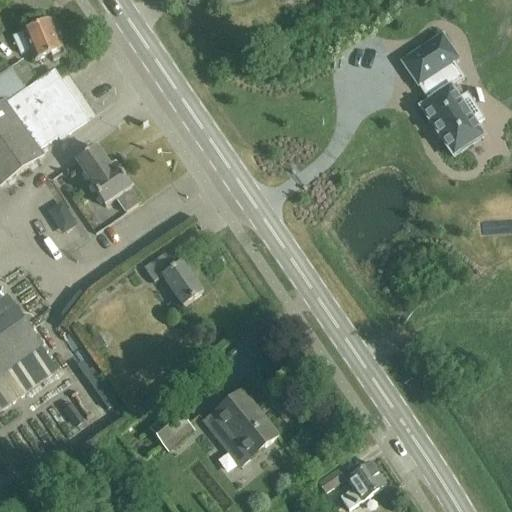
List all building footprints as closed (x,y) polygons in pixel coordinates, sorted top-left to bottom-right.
[(54,63),(67,57),(53,23),(13,39),(21,57),(30,53),(34,63),(51,57),(54,63)] [(442,37),(402,64),(418,89),(419,88),(430,104),(420,110),(453,159),(483,139),(475,127),(484,121),(467,96),(458,102),(450,90),(463,81),(453,65),(458,62),(442,37)] [(53,73),(38,84),(24,62),(0,78),(0,188),(0,189),(44,159),(39,152),(59,139),(61,142),(88,124),(53,73)] [(118,169),(112,173),(98,152),(78,165),(93,185),(91,187),(107,209),(118,202),(127,216),(143,204),(118,169)] [(89,227),(77,235),(89,253),(101,245),(89,227)] [(184,266),(176,271),(166,257),(145,271),(155,285),(163,279),(185,310),(205,296),(184,266)] [(0,305),(0,380),(44,350),(9,299),(0,305)] [(181,385),(192,399),(205,388),(194,375),(181,385)] [(206,426),(242,471),(280,440),(244,395),(206,426)] [(152,433),(165,449),(190,429),(177,413),(152,433)] [(61,473),(63,476),(85,458),(83,456),(128,424),(122,415),(38,476),(44,485),(61,473)] [(340,501),(348,511),(350,511),(386,488),(371,466),(348,482),(354,491),(340,501)] [(318,486),(325,496),(345,482),(338,472),(318,486)]
